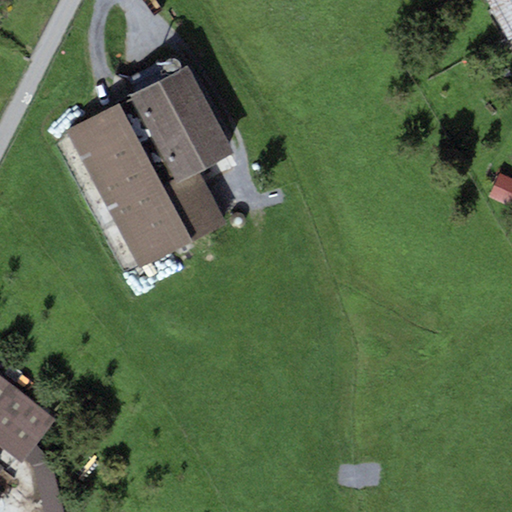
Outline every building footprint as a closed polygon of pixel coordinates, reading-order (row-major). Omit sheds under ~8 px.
[(511,0),(489,0),(511,43),(511,0)] [(133,99),(122,105),(166,190),(198,173),(233,152),(185,64),(131,94),(133,99)] [(122,105),(68,133),(142,274),(228,230),(198,173),(166,190),(122,105)] [(511,179),(500,175),(491,199),(511,205),(511,179)] [(51,422),(0,381),(0,445),(19,461),(51,422)]
